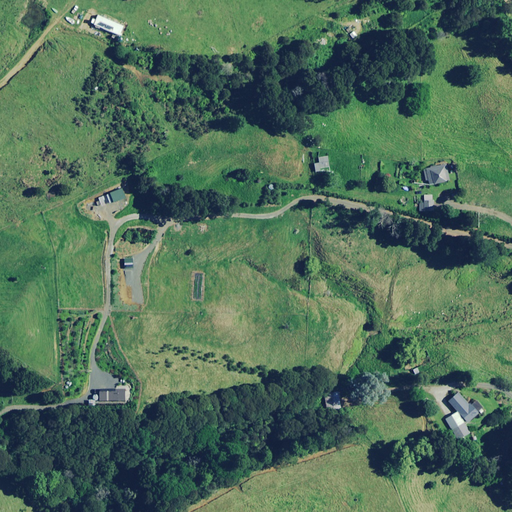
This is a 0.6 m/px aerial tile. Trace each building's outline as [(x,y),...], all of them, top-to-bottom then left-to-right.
[(330,167),(328,157),(319,158),(320,163),(315,164),(316,172),(321,171),(321,169),(330,167)] [(447,165),(437,167),(437,165),(430,166),(431,168),(427,169),(431,185),(451,181),(447,165)] [(434,200),(434,195),(425,196),(425,203),(420,204),(420,211),(435,211),(434,200)] [(343,409),(339,392),(325,395),(328,407),(332,406),(333,411),(343,409)] [(486,412),(486,411),(478,400),(469,406),(461,393),(449,401),(457,412),(446,420),(460,440),(471,433),(466,424),(481,414),(482,415),(486,412)]
